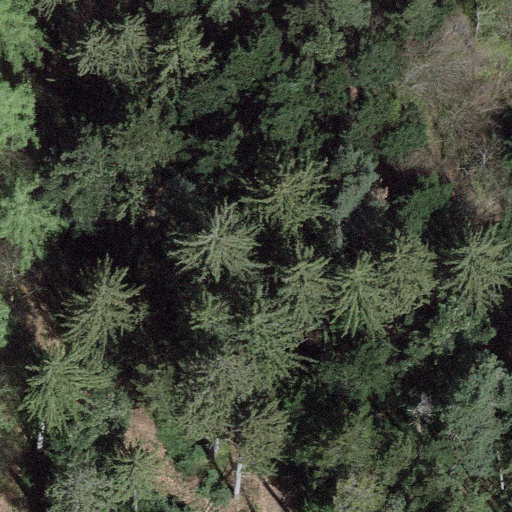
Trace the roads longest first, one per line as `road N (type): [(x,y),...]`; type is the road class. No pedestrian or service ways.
road 1 (track): [(251,511),(209,380),(181,108),(184,0)]
road 2 (track): [(8,511),(28,209),(0,48)]
